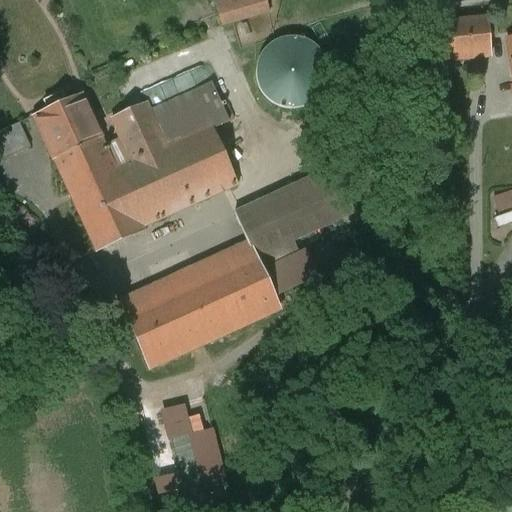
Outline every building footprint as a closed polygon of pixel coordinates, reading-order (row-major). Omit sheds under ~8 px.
[(265,0),(221,0),(214,2),(221,26),(269,13),(265,0)] [(489,20),(443,24),(446,61),(492,58),(489,20)] [(302,37),(296,36),(284,37),(273,43),(265,51),(260,62),(259,74),(262,86),(269,96),(278,102),(289,106),(299,106),(311,102),(322,92),(328,81),(329,68),(328,61),(322,50),(313,42),(302,37)] [(107,147),(145,229),(237,186),(214,130),(229,122),(212,85),(152,112),(145,104),(112,119),(120,141),(107,147)] [(145,229),(107,147),(80,95),(66,101),(62,93),(44,102),(48,110),(33,116),(96,252),(145,229)] [(5,129),(0,131),(0,161),(17,154),(5,129)] [(354,213),(333,169),(234,215),(253,255),(124,314),(149,369),(279,309),(261,272),(299,255),(293,241),(354,213)] [(188,396),(145,406),(162,478),(205,467),(188,396)]
